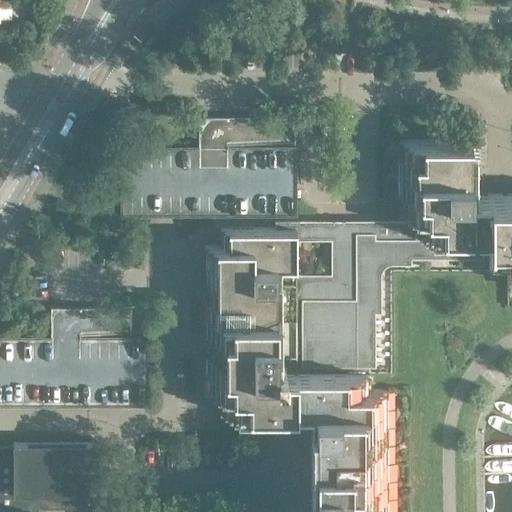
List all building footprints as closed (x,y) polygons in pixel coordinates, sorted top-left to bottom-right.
[(120,216),(149,216),(169,216),(296,216),(296,116),(198,116),(198,146),(120,146),(120,216)] [(397,213),(413,213),(413,220),(401,220),(401,237),(392,237),(392,265),(394,265),(411,264),(412,258),(483,258),(483,253),(489,253),(489,271),(507,271),(507,286),(511,285),(511,193),(468,194),(468,176),(472,177),(472,160),(468,161),(468,139),(397,139),(397,213)] [(202,246),(202,298),(203,392),(218,392),(218,414),(252,414),(252,410),(293,410),(293,372),(296,372),(295,273),(295,228),(218,228),(218,246),(202,246)] [(295,273),(296,372),(370,372),(369,366),(376,366),(375,312),(382,312),(382,277),(383,273),(385,270),(388,267),(392,265),(392,237),(373,237),(374,230),(358,230),(342,230),(342,273),(295,273)] [(0,336),(0,406),(148,406),(148,324),(147,306),(49,307),(49,337),(0,336)] [(293,372),(293,410),(314,410),(313,511),(385,511),(385,391),(370,391),(370,372),(296,372),(293,372)] [(0,446),(0,511),(37,511),(38,508),(90,508),(89,493),(100,493),(100,442),(14,442),(14,447),(0,446)]
